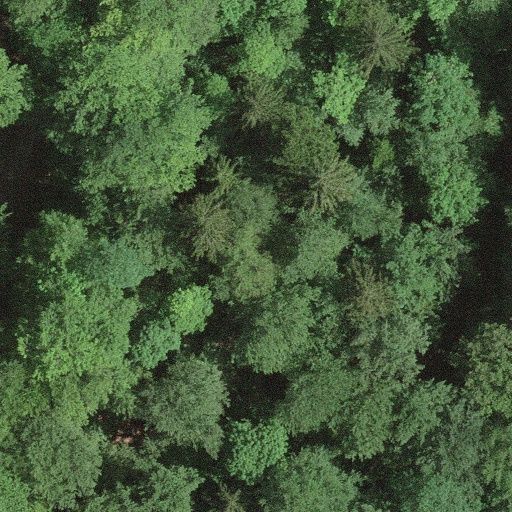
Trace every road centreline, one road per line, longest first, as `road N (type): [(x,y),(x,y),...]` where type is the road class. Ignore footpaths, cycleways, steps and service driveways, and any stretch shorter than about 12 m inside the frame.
road 1 (track): [(385,511),(511,92)]
road 2 (track): [(86,0),(0,238)]
